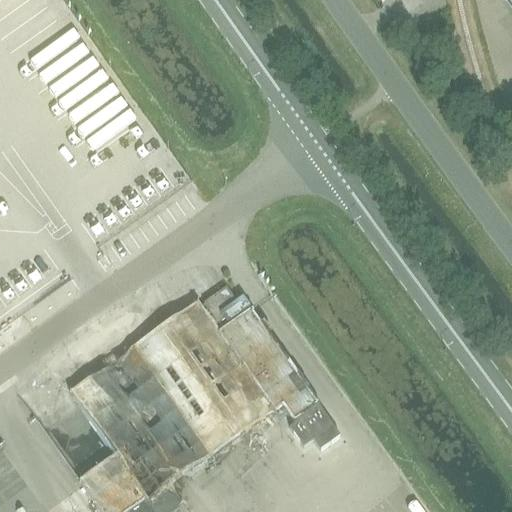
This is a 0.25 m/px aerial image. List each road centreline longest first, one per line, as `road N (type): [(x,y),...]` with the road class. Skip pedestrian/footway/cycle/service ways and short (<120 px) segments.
road 1 (unclassified): [(318,147),(0,380)]
road 2 (unknown): [(293,511),(352,455),(213,223)]
road 3 (tertiary): [(511,411),(318,147)]
road 4 (unclassified): [(511,244),(334,0)]
road 5 (tertiary): [(318,147),(214,0)]
road 6 (unknown): [(0,396),(72,511)]
